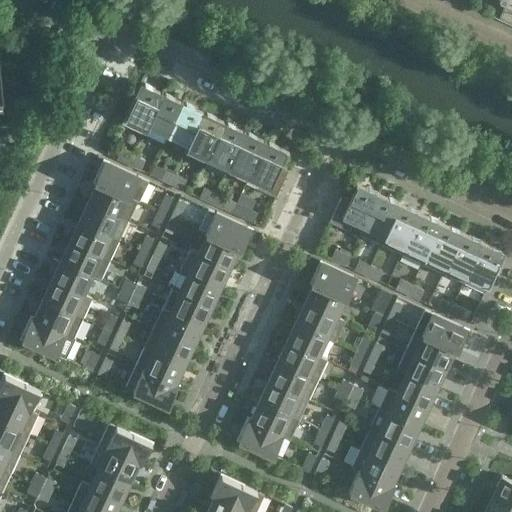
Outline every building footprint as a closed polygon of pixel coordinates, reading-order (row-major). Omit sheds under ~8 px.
[(511,0),(502,0),(506,1),(499,16),(511,22),(511,0)] [(146,125),(162,91),(140,81),(133,97),(132,97),(131,98),(133,98),(125,115),(146,125)] [(167,135),(183,101),(162,91),(146,125),(167,135)] [(184,151),(203,110),(183,101),(167,135),(187,144),(183,151),(184,151)] [(205,161),(224,120),(203,110),(184,151),(205,161)] [(225,171),(245,130),(224,120),(205,161),(225,171)] [(249,173),(265,139),(245,130),(225,171),(226,171),(230,164),(249,173)] [(289,150),(265,139),(249,173),(260,178),(256,187),(277,196),(277,195),(276,195),(287,170),(288,171),(289,170),(280,165),(286,150),(288,151),(289,150)] [(128,164),(133,154),(121,148),(116,158),(128,164)] [(145,159),(133,154),(128,164),(140,169),(145,159)] [(149,180),(104,159),(94,179),(98,181),(137,199),(139,200),(149,180)] [(170,183),(174,173),(162,167),(158,177),(170,183)] [(186,178),(174,173),(170,183),(181,188),(186,178)] [(137,199),(98,181),(88,201),(128,219),(137,199)] [(363,225),(378,192),(355,181),(355,182),(357,183),(350,198),(340,194),(340,195),(341,195),(330,219),(328,219),(328,220),(348,230),(353,220),(363,225)] [(211,202),(216,192),(204,187),(199,197),(211,202)] [(227,197),(216,192),(211,202),(223,207),(227,197)] [(380,242),(399,201),(378,192),(363,225),(359,233),(380,242)] [(165,193),(158,209),(165,213),(172,197),(165,193)] [(185,203),(178,199),(170,215),(178,218),(185,203)] [(119,239),(128,219),(88,201),(79,220),(119,239)] [(400,252),(419,211),(399,201),(380,242),(400,252)] [(232,212),(246,219),(251,209),(236,202),(232,212)] [(251,228),(215,211),(208,208),(198,229),(207,234),(207,232),(238,247),(241,248),(251,228)] [(158,227),(165,213),(158,209),(151,224),(158,227)] [(421,262),(440,221),(419,211),(400,252),(421,262)] [(171,233),(178,218),(170,215),(164,230),(171,233)] [(119,239),(79,220),(70,240),(110,258),(119,239)] [(442,271),(461,230),(440,221),(421,262),(442,271)] [(462,281),(481,240),(461,230),(442,271),(462,281)] [(229,266),(238,247),(207,232),(207,234),(198,252),(229,266)] [(146,235),(140,248),(147,252),(153,238),(146,235)] [(110,258),(70,240),(61,259),(101,278),(110,258)] [(503,250),(481,240),(462,281),(485,291),(496,267),(497,268),(497,267),(496,266),(503,250)] [(166,244),(158,241),(152,255),(159,258),(166,244)] [(140,266),(147,252),(140,248),(133,263),(140,266)] [(335,248),(330,258),(345,265),(349,255),(335,248)] [(220,286),(229,266),(198,252),(189,271),(189,272),(220,286)] [(153,272),(159,258),(152,255),(146,269),(153,272)] [(100,279),(101,278),(61,259),(52,279),(92,297),(83,293),(91,275),(100,279)] [(365,274),(370,264),(358,259),(354,269),(365,274)] [(346,298),(356,277),(320,260),(311,281),(314,283),(344,297),(344,298),(346,298)] [(382,270),(370,264),(365,274),(377,280),(382,270)] [(211,305),(220,286),(189,272),(189,271),(180,267),(171,287),(211,305)] [(131,292),(136,282),(126,278),(121,287),(131,292)] [(406,293),(411,283),(400,278),(395,288),(406,293)] [(83,317),(92,297),(52,279),(43,299),(83,317)] [(146,287),(136,282),(131,292),(141,297),(146,287)] [(344,297),(314,283),(305,302),(345,320),(336,315),(344,298),(344,297)] [(423,289),(411,283),(406,293),(419,299),(423,289)] [(127,302),(131,292),(121,287),(117,297),(127,302)] [(201,325),(211,305),(171,287),(162,307),(201,325)] [(137,306),(141,297),(131,292),(127,302),(137,306)] [(382,314),(389,297),(382,294),(374,311),(382,314)] [(448,312),(452,302),(441,297),(436,307),(448,312)] [(73,337),(83,317),(43,299),(34,317),(34,318),(64,332),(73,337)] [(395,300),(387,317),(394,320),(402,303),(395,300)] [(345,320),(305,302),(296,321),(335,340),(345,320)] [(465,308),(452,302),(448,312),(460,318),(465,308)] [(192,344),(201,325),(162,307),(153,326),(192,344)] [(457,350),(467,328),(424,308),(414,329),(454,348),(457,350)] [(375,328),(382,314),(374,311),(368,324),(375,328)] [(110,330),(117,316),(110,313),(103,327),(110,330)] [(73,337),(64,332),(34,318),(34,317),(31,315),(21,337),(66,358),(75,337),(73,337)] [(388,334),(394,320),(387,317),(381,330),(388,334)] [(122,319),(116,333),(123,336),(130,322),(122,319)] [(335,341),(335,340),(296,321),(287,341),(327,359),(318,354),(326,336),(335,341)] [(183,364),(192,344),(153,326),(144,346),(183,364)] [(104,344),(110,330),(103,327),(97,341),(104,344)] [(445,367),(454,348),(414,329),(405,348),(415,353),(445,367)] [(117,350),(123,336),(116,333),(109,347),(117,350)] [(364,353),(370,339),(363,335),(356,350),(364,353)] [(327,359),(287,341),(278,360),(317,379),(327,359)] [(375,341),(369,355),(376,358),(383,345),(375,341)] [(175,382),(183,364),(144,346),(134,365),(178,385),(178,384),(175,382)] [(445,367),(415,353),(405,348),(396,368),(406,372),(436,386),(445,367)] [(85,367),(92,370),(99,354),(92,350),(85,367)] [(357,367),(364,353),(356,350),(350,363),(357,367)] [(370,373),(376,358),(369,355),(362,369),(370,373)] [(105,356),(97,373),(104,376),(112,360),(105,356)] [(317,379),(278,360),(268,380),(308,399),(317,379)] [(168,406),(178,385),(134,365),(125,385),(132,389),(168,406)] [(0,381),(0,395),(30,410),(31,409),(40,389),(4,372),(0,381)] [(427,406),(436,386),(406,372),(397,391),(396,392),(427,406)] [(348,393),(353,383),(343,379),(338,388),(348,393)] [(299,418),(308,399),(268,380),(259,399),(299,418)] [(363,388),(353,383),(348,393),(358,398),(363,388)] [(418,426),(427,406),(396,392),(397,391),(388,387),(378,407),(418,426)] [(344,403),(348,393),(338,388),(333,398),(344,403)] [(358,398),(348,393),(344,403),(353,408),(358,398)] [(38,412),(31,409),(30,410),(0,395),(0,419),(29,433),(38,412)] [(290,438),(299,418),(259,399),(251,418),(250,420),(282,435),(290,438)] [(61,419),(68,422),(75,406),(68,402),(61,419)] [(409,445),(418,426),(378,407),(369,427),(409,445)] [(80,428),(88,411),(81,408),(73,424),(80,428)] [(327,414),(320,428),(327,431),(334,417),(327,414)] [(273,455),(282,435),(250,420),(251,418),(248,416),(242,429),(245,431),(241,440),(273,455)] [(29,433),(0,419),(0,443),(19,452),(29,433)] [(339,419),(333,433),(340,437),(346,423),(339,419)] [(152,441),(148,440),(116,424),(116,425),(108,421),(99,442),(139,460),(138,461),(141,463),(152,441)] [(409,445),(369,427),(360,446),(400,465),(409,445)] [(56,428),(49,442),(56,446),(63,432),(56,428)] [(321,445),(327,431),(320,428),(314,442),(321,445)] [(333,451),(340,437),(333,433),(326,447),(333,451)] [(76,438),(68,434),(62,449),(69,452),(76,438)] [(50,460),(56,446),(49,442),(43,456),(50,460)] [(129,480),(138,461),(139,460),(99,442),(89,462),(98,466),(99,466),(129,480)] [(19,452),(0,443),(0,466),(10,472),(19,452)] [(391,483),(400,465),(360,446),(350,467),(358,470),(358,469),(391,484),(391,483)] [(63,466),(69,452),(62,449),(55,462),(63,466)] [(309,451),(301,468),(308,471),(316,455),(309,451)] [(314,474),(321,477),(329,460),(321,457),(314,474)] [(0,491),(1,492),(10,472),(0,466),(0,491)] [(120,500),(129,480),(99,466),(98,466),(90,484),(90,485),(120,500)] [(394,484),(391,483),(391,484),(358,469),(358,470),(348,490),(384,506),(394,484)] [(41,486),(46,476),(35,472),(31,481),(41,486)] [(511,504),(511,479),(501,474),(492,495),(511,504)] [(211,495),(214,497),(215,495),(250,511),(255,511),(264,494),(257,490),(224,475),(220,484),(217,482),(211,495)] [(51,491),(55,481),(46,476),(41,486),(51,491)] [(96,511),(114,511),(120,500),(90,485),(90,484),(81,480),(72,501),(96,511)] [(36,496),(41,486),(31,481),(26,491),(36,496)] [(46,501),(51,491),(41,486),(36,496),(46,501)] [(250,511),(215,495),(214,497),(207,511),(250,511)] [(511,511),(511,504),(492,495),(483,511),(511,511)] [(96,511),(72,501),(66,511),(96,511)] [(289,511),(292,506),(285,503),(280,511),(289,511)]
